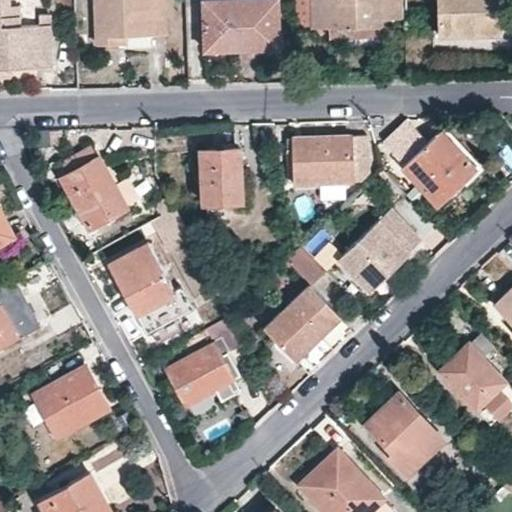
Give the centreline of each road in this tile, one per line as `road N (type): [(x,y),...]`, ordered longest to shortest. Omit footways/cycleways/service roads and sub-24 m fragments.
road 1 (residential): [(0,113),(511,98)]
road 2 (residential): [(212,485),(177,460),(0,137)]
road 3 (residential): [(511,218),(212,485)]
